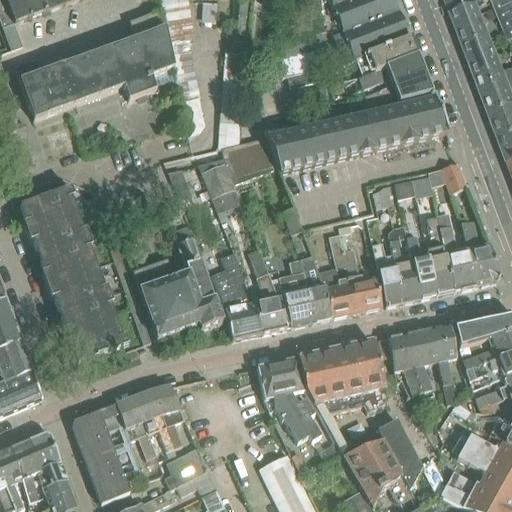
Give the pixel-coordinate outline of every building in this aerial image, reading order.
[(14,28),(14,27),(4,0),(0,0),(0,27),(2,32),(14,28)] [(41,0),(10,0),(17,16),(43,6),(41,0)] [(158,0),(130,0),(126,1),(137,28),(163,23),(159,2),(158,0)] [(191,41),(184,0),(170,0),(159,2),(163,23),(168,46),(186,42),(191,41)] [(280,61),(276,62),(281,81),(286,80),(315,73),(330,69),(350,64),(354,62),(409,41),(393,0),(328,0),(343,36),(332,40),(334,47),(328,49),(280,61)] [(315,0),(303,0),(305,15),(317,14),(315,0)] [(443,0),(450,17),(469,10),(477,7),(482,5),(481,0),(443,0)] [(511,0),(481,0),(482,5),(489,2),(493,11),(494,13),(497,20),(507,44),(511,42),(511,0)] [(450,17),(463,50),(490,40),(481,18),(477,7),(469,10),(450,17)] [(493,11),(485,14),(488,23),(497,20),(494,13),(493,11)] [(173,72),(168,46),(163,23),(130,30),(133,42),(34,78),(31,68),(30,67),(14,73),(33,124),(47,119),(47,118),(123,91),(127,105),(154,95),(149,81),(173,72)] [(274,36),(280,61),(328,49),(322,25),(274,36)] [(22,49),(14,28),(2,32),(10,54),(22,49)] [(502,71),(490,40),(463,50),(475,83),(502,71)] [(409,41),(354,62),(361,80),(416,59),(409,41)] [(246,58),(224,56),(222,84),(243,87),(246,58)] [(361,80),(357,82),(362,93),(388,83),(390,89),(423,77),(416,59),(361,80)] [(511,72),(504,76),(502,71),(475,83),(487,115),(511,105),(511,72)] [(315,73),(286,80),(289,93),(318,86),(315,73)] [(174,75),(161,78),(163,85),(176,83),(174,75)] [(397,106),(431,97),(423,77),(390,89),(364,99),(368,110),(395,100),(397,106)] [(176,83),(163,85),(164,93),(177,90),(176,83)] [(177,90),(164,93),(165,100),(178,98),(177,90)] [(178,98),(165,100),(167,108),(180,105),(178,98)] [(433,102),(266,141),(278,172),(280,178),(362,158),(446,138),(447,138),(446,136),(445,136),(434,104),(433,102)] [(180,105),(167,108),(169,118),(181,113),(180,105)] [(511,105),(487,115),(497,141),(511,135),(511,105)] [(82,112),(41,128),(47,145),(88,129),(82,112)] [(88,129),(47,145),(54,162),(95,147),(88,129)] [(511,135),(497,141),(507,166),(511,164),(511,135)] [(222,164),(224,169),(232,189),(278,172),(266,141),(236,148),(220,152),(222,164)] [(222,164),(198,173),(211,205),(234,195),(232,189),(224,169),(222,164)] [(457,168),(438,175),(443,189),(447,199),(466,192),(457,168)] [(167,177),(178,205),(191,200),(181,175),(167,177)] [(438,175),(427,178),(427,181),(430,193),(443,189),(438,175)] [(61,181),(53,184),(57,197),(65,195),(61,181)] [(57,197),(53,184),(44,187),(49,200),(57,197)] [(414,200),(411,184),(393,188),(393,189),(396,204),(414,200)] [(44,187),(36,190),(41,203),(49,200),(44,187)] [(377,195),(372,197),(376,213),(394,209),(389,189),(381,191),(377,195)] [(36,190),(28,193),(32,206),(41,203),(36,190)] [(32,206),(28,193),(20,196),(25,209),(32,206)] [(25,209),(19,211),(25,226),(22,228),(29,246),(32,245),(38,262),(84,245),(65,195),(57,197),(49,200),(41,203),(32,206),(25,209)] [(25,209),(20,196),(9,200),(14,213),(19,211),(25,209)] [(102,210),(98,198),(90,201),(94,212),(102,210)] [(106,221),(102,210),(94,212),(98,224),(106,221)] [(436,220),(425,223),(429,242),(434,241),(436,252),(425,254),(427,263),(435,300),(452,296),(445,260),(444,260),(437,233),(439,233),(436,221),(436,220)] [(98,224),(102,235),(110,232),(106,221),(98,224)] [(469,226),(460,228),(465,251),(474,291),(494,287),(495,287),(499,280),(498,280),(487,250),(478,252),(475,238),(472,238),(469,226)] [(357,227),(338,232),(340,240),(364,235),(363,232),(357,227)] [(439,233),(437,233),(444,260),(445,260),(452,296),(474,291),(465,251),(455,253),(450,231),(439,233)] [(114,244),(110,232),(102,235),(106,246),(114,244)] [(337,239),(327,241),(334,270),(343,267),(340,255),(337,239)] [(416,241),(405,243),(411,267),(418,304),(435,300),(427,263),(421,264),(416,241)] [(106,246),(110,258),(118,255),(114,244),(106,246)] [(165,266),(132,276),(156,344),(197,329),(199,335),(221,327),(191,244),(176,250),(186,279),(172,284),(165,266)] [(399,244),(388,247),(391,260),(394,271),(402,307),(418,304),(411,267),(404,269),(399,244)] [(84,245),(38,262),(43,276),(40,277),(50,303),(52,302),(57,315),(103,298),(84,245)] [(371,251),(384,311),(402,307),(394,271),(391,260),(383,262),(380,249),(371,251)] [(352,253),(340,255),(343,267),(345,274),(347,284),(354,318),(381,312),(374,283),(359,286),(352,253)] [(122,266),(118,255),(110,258),(114,269),(122,266)] [(224,274),(210,280),(224,314),(231,345),(257,339),(258,339),(251,308),(250,308),(249,309),(241,291),(243,286),(232,258),(220,264),(224,274)] [(260,260),(250,264),(258,283),(256,284),(264,305),(254,307),(251,308),(258,339),(260,338),(286,333),(286,332),(278,299),(275,299),(269,284),(260,260)] [(310,261),(297,264),(307,298),(313,327),(330,323),(324,293),(317,277),(310,261)] [(291,279),(269,284),(275,299),(278,299),(286,332),(289,331),(290,332),(313,327),(307,298),(297,264),(288,267),(291,279)] [(114,269),(118,280),(126,278),(122,266),(114,269)] [(334,273),(317,277),(324,293),(330,323),(354,318),(347,284),(337,286),(335,276),(334,273)] [(130,289),(126,278),(118,280),(122,292),(130,289)] [(134,300),(130,289),(122,292),(126,303),(134,300)] [(0,329),(13,324),(3,298),(0,299),(0,329)] [(80,366),(118,353),(123,351),(103,298),(57,315),(64,333),(61,333),(71,359),(73,358),(77,368),(80,366)] [(138,312),(134,300),(126,303),(130,314),(138,312)] [(142,323),(138,312),(130,314),(134,326),(142,323)] [(511,318),(508,316),(453,328),(459,353),(487,344),(488,345),(511,335),(511,318)] [(146,335),(142,323),(134,326),(138,337),(146,335)] [(13,324),(0,329),(0,352),(20,345),(13,324)] [(449,329),(429,334),(437,366),(442,390),(446,409),(464,402),(452,388),(447,364),(456,362),(449,329)] [(429,334),(405,339),(413,371),(422,396),(432,392),(423,369),(437,366),(429,334)] [(150,346),(146,335),(138,337),(142,349),(150,346)] [(491,353),(462,363),(466,375),(511,357),(511,335),(488,345),(491,353)] [(387,343),(385,344),(389,364),(392,376),(402,374),(414,406),(424,401),(422,396),(413,371),(405,339),(387,343)] [(0,379),(2,386),(15,381),(31,375),(20,345),(0,352),(0,379)] [(374,346),(297,362),(305,395),(334,447),(340,457),(361,494),(371,511),(375,511),(385,497),(389,495),(397,510),(413,502),(409,494),(376,435),(347,451),(328,418),(361,410),(366,418),(387,406),(378,366),(374,346)] [(511,378),(511,357),(466,375),(470,385),(486,378),(489,387),(502,382),(511,378)] [(297,362),(275,367),(282,400),(308,441),(311,447),(320,441),(309,422),(314,419),(304,404),(297,408),(291,398),(305,395),(297,362)] [(256,372),(254,372),(254,373),(254,374),(255,373),(262,404),(268,416),(273,414),(281,426),(282,425),(296,448),(308,441),(282,400),(275,367),(256,371),(256,372)] [(0,387),(0,394),(9,417),(42,403),(31,375),(15,381),(2,386),(0,387)] [(496,406),(509,401),(511,400),(511,378),(502,382),(505,391),(475,402),(479,413),(496,406)] [(170,391),(151,395),(173,454),(182,450),(174,429),(184,425),(170,391)] [(0,421),(9,417),(0,394),(0,421)] [(151,395),(133,402),(147,438),(157,435),(167,461),(175,458),(173,454),(151,395)] [(133,402),(116,409),(123,429),(125,433),(123,434),(128,446),(137,443),(145,464),(156,460),(147,438),(133,402)] [(456,406),(451,413),(464,422),(469,416),(456,406)] [(496,406),(479,413),(480,417),(500,418),(496,406)] [(73,425),(71,430),(76,443),(79,453),(109,442),(107,435),(117,431),(123,429),(116,409),(73,425)] [(511,419),(501,419),(489,439),(511,455),(511,419)] [(396,423),(376,435),(409,494),(421,471),(420,468),(396,423)] [(41,476),(37,477),(43,493),(66,484),(49,439),(44,438),(28,445),(41,476)] [(469,439),(456,462),(483,478),(477,488),(511,507),(511,455),(489,439),(484,448),(469,439)] [(79,453),(89,480),(119,469),(117,463),(114,455),(109,442),(79,453)] [(28,445),(10,452),(23,483),(21,484),(28,506),(37,503),(30,480),(37,477),(41,476),(28,445)] [(334,447),(326,451),(332,461),(340,457),(334,447)] [(10,452),(0,456),(0,478),(14,511),(23,511),(13,487),(21,484),(23,483),(10,452)] [(163,482),(169,494),(175,490),(207,474),(196,452),(176,462),(165,467),(169,479),(163,482)] [(312,511),(286,459),(258,473),(277,511),(312,511)] [(511,511),(511,507),(477,488),(460,479),(452,475),(444,489),(440,487),(442,482),(431,462),(420,468),(421,471),(437,500),(458,511),(460,511),(511,511)] [(89,480),(100,507),(100,509),(129,497),(125,485),(124,482),(119,469),(89,480)] [(196,492),(200,500),(215,493),(207,474),(175,490),(179,500),(196,492)] [(0,508),(1,511),(14,511),(0,478),(0,508)] [(49,510),(42,511),(75,511),(66,484),(43,493),(49,510)] [(200,500),(205,511),(221,511),(223,511),(218,500),(215,493),(200,500)] [(169,494),(132,511),(160,511),(174,505),(169,494)] [(371,511),(361,494),(340,506),(342,511),(371,511)]
